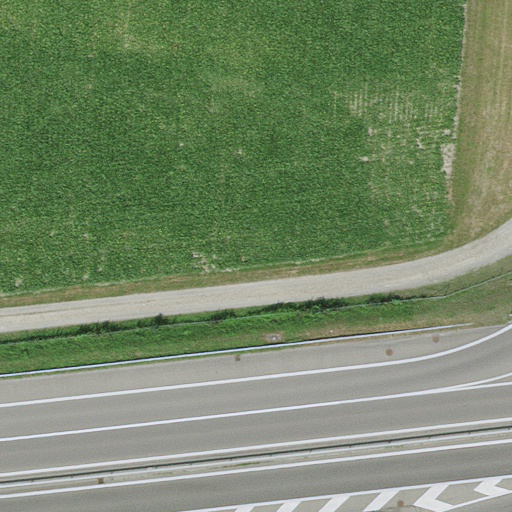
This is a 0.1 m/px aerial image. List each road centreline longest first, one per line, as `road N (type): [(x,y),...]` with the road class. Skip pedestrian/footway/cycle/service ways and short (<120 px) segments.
road 1 (track): [(511,244),(468,267),(285,300),(0,325)]
road 2 (motorway): [(69,511),(511,470)]
road 3 (motorway): [(324,409),(0,441)]
road 4 (motorway): [(511,355),(324,409)]
road 5 (motorway): [(511,396),(324,409)]
